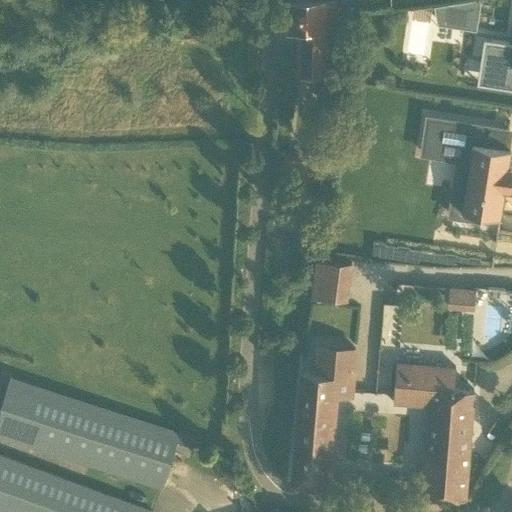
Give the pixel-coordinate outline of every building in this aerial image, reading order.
[(480,0),(473,0),(434,6),(437,24),(469,29),(470,20),(478,21),(480,0)] [(285,2),(284,32),(286,32),(286,31),(299,32),(297,74),(327,75),(329,35),(340,35),(341,4),(285,2)] [(511,43),(492,40),(488,64),(496,65),(493,87),(511,89),(511,43)] [(428,118),(423,154),(457,159),(462,160),(460,174),(468,175),(466,191),(455,189),(451,215),(454,215),(454,218),(452,229),(497,236),(498,236),(498,234),(499,233),(501,217),(501,216),(505,189),(511,189),(511,167),(509,167),(511,149),(507,148),(510,131),(428,118)] [(348,301),(353,263),(319,257),(313,296),(348,301)] [(450,288),(448,306),(475,309),(477,290),(450,288)] [(394,330),(397,305),(386,303),(383,329),(394,330)] [(325,485),(333,395),(351,397),(353,372),(356,372),(357,369),(354,369),(355,348),(353,348),(353,356),(319,353),(317,372),(304,371),(294,482),(325,485)] [(474,391),(455,389),(457,367),(397,362),(394,404),(429,407),(423,480),(389,477),(388,489),(398,490),(397,491),(465,497),(474,391)] [(10,378),(0,409),(0,434),(163,488),(175,450),(190,455),(195,438),(10,378)] [(0,511),(152,511),(153,511),(0,454),(0,511)] [(332,475),(331,485),(365,489),(366,478),(332,475)]
